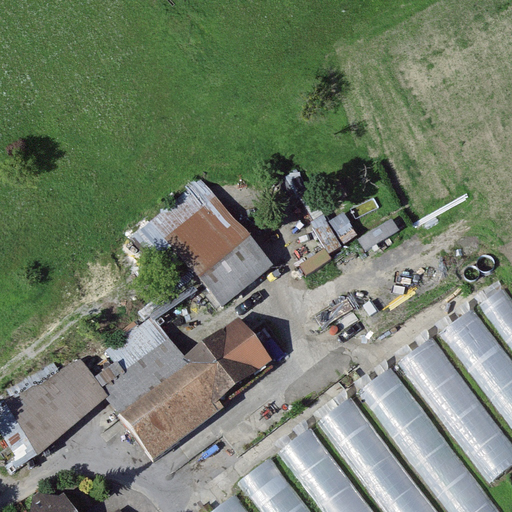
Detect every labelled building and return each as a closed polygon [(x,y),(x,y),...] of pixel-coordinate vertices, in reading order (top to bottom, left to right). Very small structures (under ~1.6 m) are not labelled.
[(217,314),(269,276),(201,186),(150,225),(217,314)] [(483,310),(511,348),(511,306),(504,295),(483,310)] [(442,338),(511,430),(511,362),(475,313),(442,338)] [(91,377),(146,460),(269,377),(236,329),(180,366),(158,333),(91,377)] [(401,368),(492,487),(511,471),(511,446),(434,343),(401,368)] [(79,367),(8,404),(32,462),(100,406),(79,367)] [(360,396),(449,511),(501,511),(393,371),(360,396)] [(319,426),(384,511),(435,511),(352,401),(319,426)] [(280,455),(323,511),(374,511),(313,430),(280,455)] [(238,487),(257,511),(308,511),(271,462),(238,487)] [(217,511),(246,511),(236,498),(217,511)]
